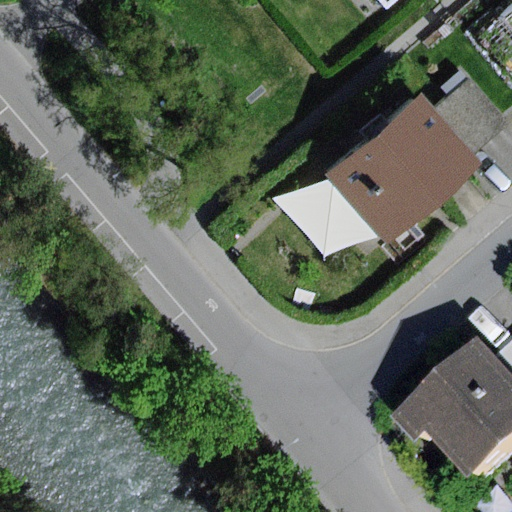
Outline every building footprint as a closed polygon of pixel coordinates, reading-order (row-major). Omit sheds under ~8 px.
[(511,1),(511,0),(503,0),(488,13),(511,39),(511,1)] [(498,117),(458,73),(437,92),(476,136),(498,117)] [(306,166),(366,233),(456,153),(417,110),(396,86),(306,166)] [(476,136),(437,92),(417,110),(456,153),(476,136)] [(426,431),(465,476),(511,434),(511,379),(493,358),(477,339),(389,416),(413,443),(426,431)] [(511,341),(493,358),(511,379),(511,341)]
